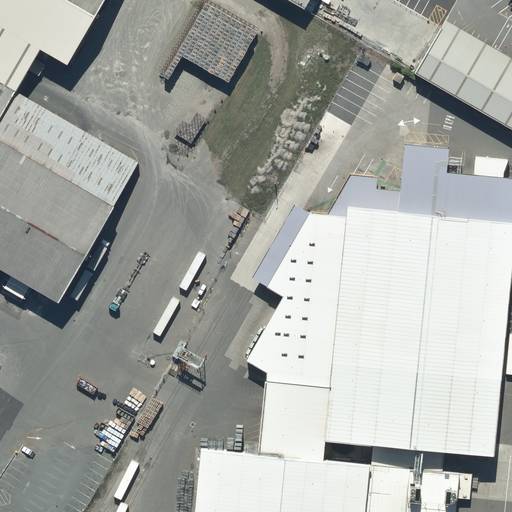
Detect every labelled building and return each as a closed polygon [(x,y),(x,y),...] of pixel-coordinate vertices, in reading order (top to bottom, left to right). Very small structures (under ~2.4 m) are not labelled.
[(84,0),(0,0),(0,75),(6,78),(10,71),(30,36),(55,51),(84,0)] [(511,63),(440,22),(411,72),(511,129),(511,63)] [(0,255),(53,287),(132,151),(6,78),(0,75),(0,255)] [(450,511),(457,452),(490,454),(511,247),(511,177),(445,170),(448,147),(403,143),(397,190),(376,187),(376,178),(351,175),(327,214),(313,213),(309,213),(300,207),(295,204),(253,277),(257,279),(269,288),(282,296),(246,359),(267,372),(257,451),(201,447),(194,511),(450,511)] [(171,315),(136,296),(116,331),(151,351),(171,315)] [(92,484),(79,472),(65,487),(78,499),(92,484)] [(60,491),(50,502),(60,511),(70,511),(76,506),(60,491)]
